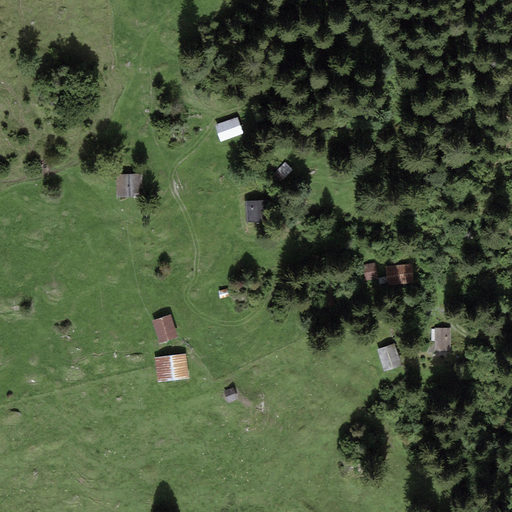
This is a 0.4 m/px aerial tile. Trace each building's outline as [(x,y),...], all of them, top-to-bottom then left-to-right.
[(233,122),(216,127),(220,142),(237,137),(233,122)] [(287,166),(271,181),(280,190),(296,176),(287,166)] [(137,176),(115,176),(115,198),(137,198),(137,176)] [(264,204),(246,203),(245,224),(263,225),(264,204)] [(366,280),(378,277),(375,262),(363,265),(366,280)] [(387,285),(413,283),(412,264),(385,266),(387,285)] [(218,291),(220,299),(229,297),(227,289),(218,291)] [(169,317),(151,322),(157,344),(176,339),(169,317)] [(454,331),(438,330),(437,349),(452,350),(454,331)] [(395,346),(378,352),(385,372),(402,367),(395,346)] [(185,357),(153,360),(155,383),(187,380),(185,357)] [(231,391),(221,394),(225,405),(235,401),(231,391)]
